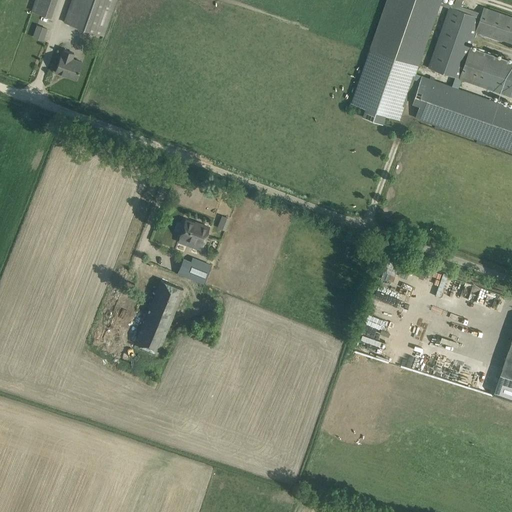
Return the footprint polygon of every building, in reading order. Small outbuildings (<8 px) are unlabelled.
[(56,0),(35,0),(32,11),(51,17),(56,0)] [(71,0),(64,22),(103,36),(115,0),(71,0)] [(511,44),(511,17),(483,8),(481,13),(461,6),(454,3),(444,0),(386,0),(369,52),(351,103),(365,108),(362,116),(368,118),(382,123),(384,117),(385,115),(400,120),(402,113),(414,80),(419,82),(411,104),(419,106),(415,117),(435,124),(434,128),(439,130),(440,127),(477,140),(476,143),(484,146),(486,142),(511,151),(511,62),(470,48),(475,32),(511,44)] [(40,38),(44,26),(38,24),(34,36),(40,38)] [(55,72),(76,79),(82,62),(72,59),(74,53),(64,49),(62,55),(61,55),(55,72)] [(225,229),(229,217),(222,215),(218,227),(225,229)] [(184,225),(178,241),(200,250),(209,227),(187,219),(185,222),(184,225)] [(155,263),(164,267),(168,257),(158,254),(155,263)] [(183,259),(177,273),(204,283),(211,265),(192,258),(190,262),(183,259)] [(377,289),(407,299),(413,283),(382,273),(377,289)] [(184,288),(161,280),(137,344),(159,354),(184,288)] [(112,294),(104,317),(119,322),(127,300),(112,294)] [(404,313),(407,305),(394,301),(392,309),(404,313)] [(437,301),(433,308),(443,314),(447,307),(437,301)] [(431,329),(434,317),(414,312),(411,323),(431,329)] [(407,339),(416,343),(422,329),(413,325),(407,339)] [(201,327),(198,335),(213,342),(216,334),(201,327)] [(498,377),(492,396),(511,402),(511,337),(511,341),(508,340),(505,349),(508,350),(502,367),(499,366),(496,376),(498,377)] [(398,359),(406,362),(408,356),(400,353),(398,359)] [(403,373),(413,377),(416,371),(406,367),(403,373)]
